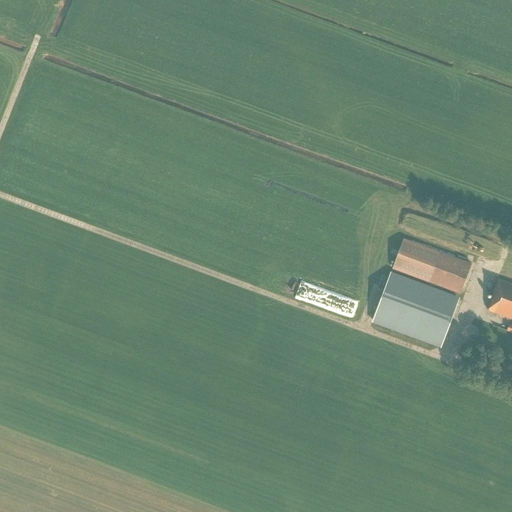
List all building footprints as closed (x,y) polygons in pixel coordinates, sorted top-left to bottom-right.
[(428,229),(431,219),(412,213),(406,231),(419,236),(422,227),(428,229)] [(480,239),(440,222),(435,232),(456,241),(457,239),(477,247),(480,239)] [(403,238),(392,268),(460,294),(471,264),(466,261),(467,258),(459,255),(458,258),(403,238)] [(474,254),(475,249),(462,245),(461,250),(474,254)] [(488,245),(485,251),(492,254),(494,248),(488,245)] [(458,299),(427,288),(390,274),(373,320),(441,346),(458,299)] [(511,319),(511,284),(496,278),(495,281),(497,282),(490,300),(491,301),(488,310),(511,319)]
